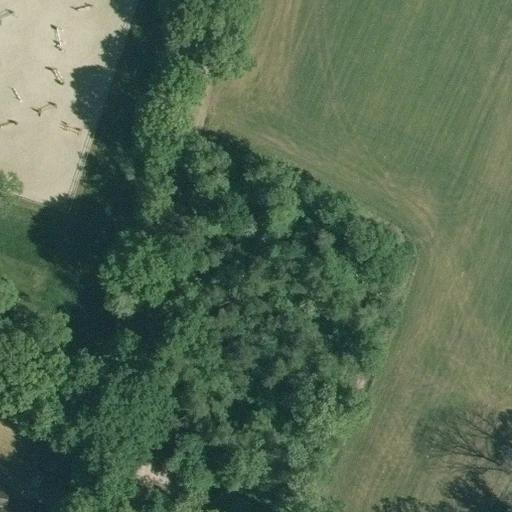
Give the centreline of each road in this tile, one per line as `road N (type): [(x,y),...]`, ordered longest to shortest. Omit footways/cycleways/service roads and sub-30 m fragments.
road 1 (track): [(225,0),(198,104),(143,455)]
road 2 (tertiary): [(212,511),(0,342)]
